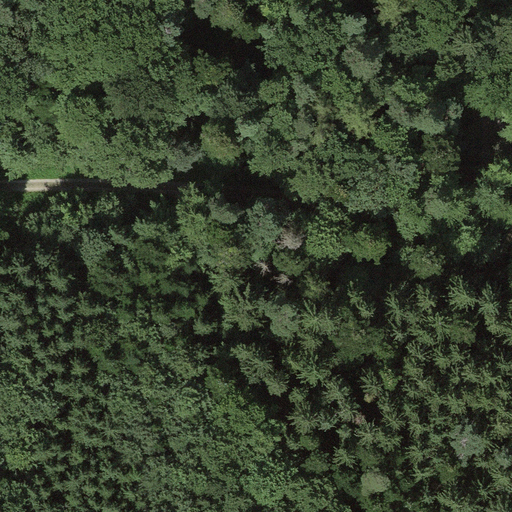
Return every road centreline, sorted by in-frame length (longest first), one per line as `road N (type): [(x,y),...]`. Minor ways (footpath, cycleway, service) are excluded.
road 1 (track): [(511,234),(328,202),(136,186),(0,190)]
road 2 (track): [(320,0),(380,28),(511,153)]
